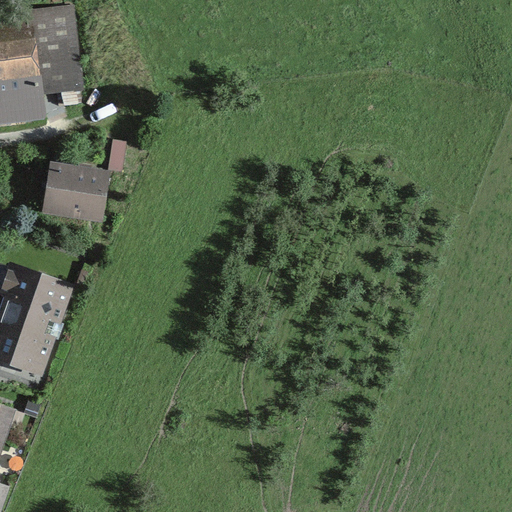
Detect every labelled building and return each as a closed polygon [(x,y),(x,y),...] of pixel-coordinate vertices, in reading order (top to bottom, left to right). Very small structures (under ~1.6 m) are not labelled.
[(0,125),(52,119),(50,95),(92,90),(83,7),(0,17),(0,125)] [(132,144),(120,143),(116,172),(129,173),(132,144)] [(114,171),(55,162),(47,213),(107,222),(114,171)] [(0,311),(0,362),(47,379),(79,286),(16,265),(0,311)] [(18,410),(0,403),(0,434),(9,437),(18,410)] [(0,462),(9,437),(0,434),(0,462)] [(9,511),(18,487),(0,481),(0,511),(2,511),(9,511)]
